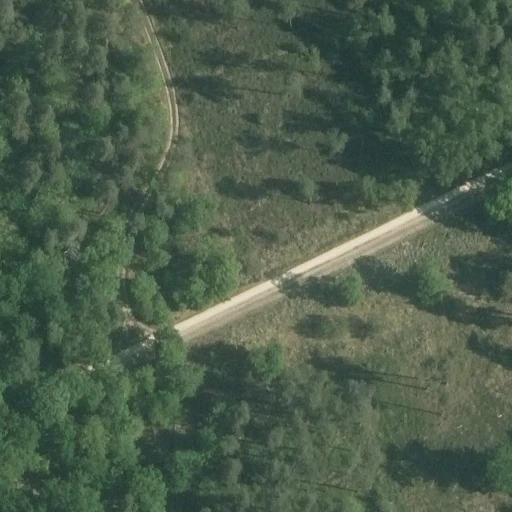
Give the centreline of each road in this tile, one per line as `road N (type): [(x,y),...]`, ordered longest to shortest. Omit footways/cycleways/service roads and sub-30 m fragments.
road 1 (track): [(0,428),(511,181)]
road 2 (track): [(148,356),(122,297),(119,249),(127,213),(166,158),(171,128),(166,81),(137,0)]
